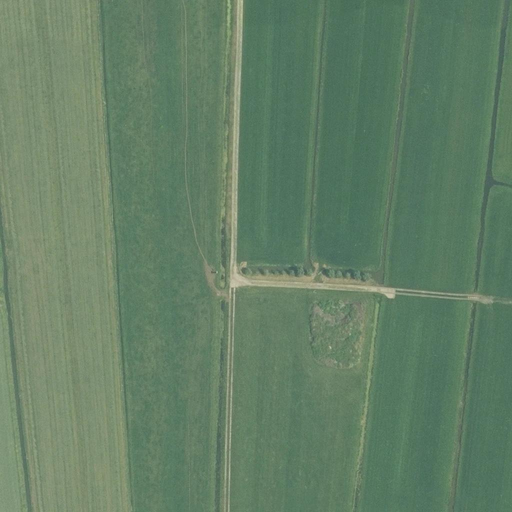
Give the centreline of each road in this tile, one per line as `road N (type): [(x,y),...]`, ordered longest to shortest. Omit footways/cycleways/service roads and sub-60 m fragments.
road 1 (track): [(239,0),(232,275),(511,302)]
road 2 (track): [(232,275),(225,511)]
